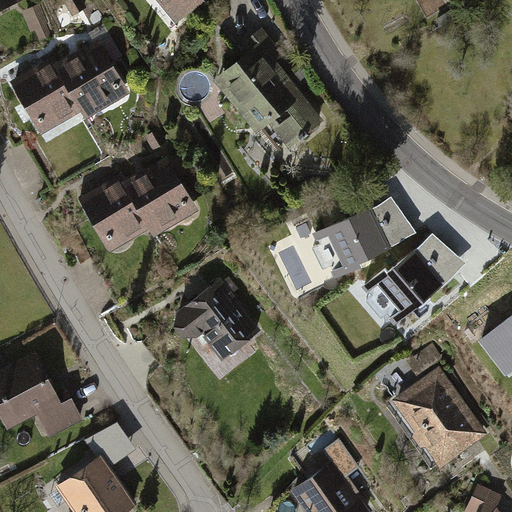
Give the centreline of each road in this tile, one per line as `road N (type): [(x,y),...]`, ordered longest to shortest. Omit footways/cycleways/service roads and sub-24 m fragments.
road 1 (residential): [(0,179),(201,511)]
road 2 (tertiary): [(292,0),(377,124),(437,177),(511,224)]
